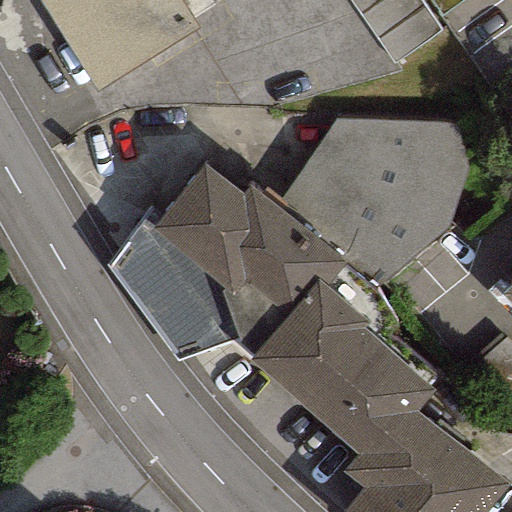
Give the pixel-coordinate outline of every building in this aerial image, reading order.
[(181,0),(36,0),(95,94),(200,30),(181,0)] [(455,0),(428,0),(437,13),(455,0)] [(266,187),(261,195),(342,265),(375,289),(446,226),(463,190),(466,163),(462,139),(450,122),(336,119),(307,159),(278,199),(266,187)] [(241,196),(202,164),(153,227),(142,219),(107,266),(178,360),(231,340),(250,360),(318,282),(327,288),(342,265),(261,195),(250,186),(241,196)] [(375,289),(342,265),(327,288),(318,282),(250,360),(356,459),(343,475),(361,492),(345,511),(489,511),(509,489),(415,414),(432,390),(426,386),(435,378),(389,333),(397,325),(375,289)] [(511,283),(501,295),(511,305),(511,283)]
